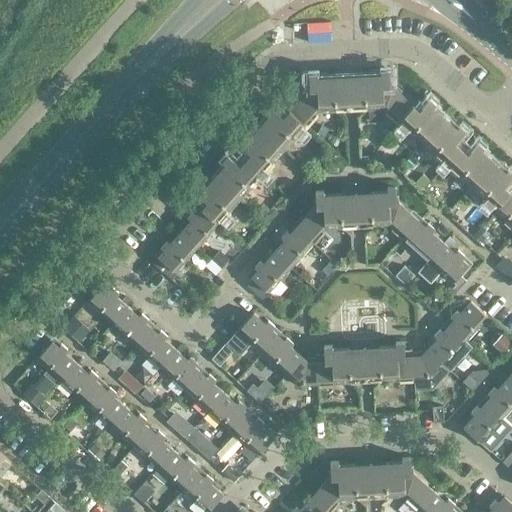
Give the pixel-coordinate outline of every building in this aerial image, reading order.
[(436,103),(429,98),(422,106),(418,103),(415,106),(392,85),(390,85),(389,70),(381,70),(381,74),(364,74),(348,75),(350,110),(384,108),(385,110),(383,112),(408,134),(410,132),(422,143),(434,153),(431,155),(456,178),(458,175),(482,197),(480,199),(493,210),(510,191),(504,185),(511,175),(511,171),(508,168),(505,171),(481,150),(484,147),(478,141),(467,153),(455,142),(465,130),(459,124),(457,127),(433,106),(436,103)] [(280,113),(272,105),(266,112),(269,114),(248,138),(245,136),(239,142),(251,152),(240,165),(228,154),(223,160),(226,163),(204,187),(201,184),(196,190),(208,201),(202,207),(221,224),(233,211),(231,209),(253,184),(256,187),(277,163),(274,161),(284,150),(289,155),(293,151),(287,146),(296,136),(299,138),(320,115),(317,113),(318,111),(350,110),(348,75),(317,77),(317,73),(309,73),(309,89),(307,89),(286,113),(283,110),(280,113)] [(337,171),(344,163),(339,158),(331,165),(337,171)] [(387,187),(387,191),(355,192),(357,227),(390,225),(392,226),(389,229),(402,240),(419,221),(399,202),(396,202),(395,186),(387,187)] [(314,207),(295,227),(314,244),(325,232),(323,230),(325,229),(357,227),(355,192),(324,194),(324,190),(315,191),(316,206),(314,207)] [(511,192),(510,191),(493,210),(505,221),(507,219),(511,223),(511,192)] [(191,220),(180,232),(197,247),(208,235),(210,237),(221,224),(202,207),(197,213),(193,210),(188,217),(191,220)] [(425,226),(419,221),(402,240),(414,251),(416,248),(428,259),(444,242),(432,232),(435,229),(428,223),(425,226)] [(470,234),(475,229),(467,221),(462,227),(470,234)] [(284,240),(273,252),(290,267),(301,255),(303,257),(314,244),(295,227),(290,233),(287,231),(281,237),(284,240)] [(197,247),(180,232),(170,243),(167,240),(161,247),(164,250),(158,256),(177,274),(189,260),(187,258),(197,247)] [(455,253),(444,242),(428,259),(417,271),(430,283),(441,271),(452,282),(468,264),(462,259),(464,256),(458,250),(455,253)] [(253,279),(248,285),(262,298),(267,291),(268,292),(270,294),(282,281),(280,279),(290,267),(273,252),(263,263),(260,261),(254,267),(257,270),(251,277),(253,279)] [(328,275),(336,266),(326,256),(317,266),(328,275)] [(511,265),(502,258),(501,260),(495,266),(507,276),(511,270),(511,265)] [(406,284),(412,277),(408,273),(401,280),(406,284)] [(109,289),(103,283),(85,302),(99,314),(101,312),(112,323),(128,306),(116,295),(119,292),(112,286),(109,289)] [(454,319),(448,325),(467,343),(479,330),(476,328),(488,316),(471,301),(460,313),(457,310),(451,317),(454,319)] [(139,316),(128,306),(112,323),(124,333),(122,335),(135,347),(152,327),(146,322),(148,319),(142,313),(139,316)] [(265,323),(253,312),(226,342),(240,354),(249,343),(261,354),(263,352),(278,335),(272,329),(274,326),(268,320),(265,323)] [(90,330),(75,316),(64,328),(80,342),(90,330)] [(472,346),(467,343),(448,325),(443,331),(440,329),(434,335),(437,338),(427,350),(443,365),(450,371),(472,346)] [(158,333),(152,327),(135,347),(147,358),(149,355),(161,366),(176,349),(164,339),(167,336),(161,330),(158,333)] [(495,343),(505,349),(511,337),(511,336),(502,331),(495,343)] [(263,352),(261,354),(273,365),(275,363),(287,373),(302,357),(290,346),(293,343),(286,337),(284,340),(278,335),(263,352)] [(58,346),(52,340),(35,359),(46,370),(43,373),(56,385),(61,379),(77,362),(65,352),(68,349),(61,343),(58,346)] [(396,345),(379,346),(363,347),(365,382),(398,380),(398,383),(414,382),(413,356),(405,357),(404,341),(396,341),(396,345)] [(324,361),(316,361),(318,387),(334,386),(334,383),(365,382),(363,347),(332,349),(332,345),(324,345),(324,361)] [(188,360),(176,349),(161,366),(173,377),(171,379),(183,390),(200,371),(194,366),(197,363),(190,357),(188,360)] [(113,370),(122,361),(110,350),(102,360),(107,365),(113,370)] [(443,365),(427,350),(421,356),(413,356),(414,382),(431,381),(430,378),(432,378),(443,365)] [(492,365),(496,360),(487,351),(482,356),(492,365)] [(222,367),(228,360),(219,352),(213,358),(222,367)] [(302,357),(287,373),(300,385),(301,385),(301,388),(318,387),(316,361),(308,362),(302,357)] [(77,362),(61,379),(73,390),(71,392),(84,403),(103,382),(97,376),(98,376),(91,370),(88,373),(77,362)] [(475,362),(464,380),(476,387),(487,370),(475,362)] [(143,385),(125,369),(119,376),(118,377),(135,393),(143,385)] [(206,377),(200,371),(183,390),(196,401),(198,399),(210,410),(225,393),(213,383),(216,380),(209,374),(206,377)] [(511,382),(507,378),(497,389),(494,387),(488,393),(491,396),(485,402),(504,419),(511,409),(511,382)] [(103,382),(84,403),(96,414),(98,412),(110,423),(125,406),(114,396),(116,393),(110,387),(109,387),(103,382)] [(24,393),(38,406),(46,396),(32,384),(24,393)] [(255,384),(248,391),(261,403),(270,392),(266,389),(264,392),(255,384)] [(156,395),(146,386),(140,393),(149,402),(156,395)] [(236,403),(225,393),(210,410),(221,420),(219,422),(232,434),(249,415),(243,409),(246,406),(239,400),(236,403)] [(261,403),(270,411),(277,404),(268,396),(261,403)] [(511,426),(511,425),(504,419),(485,402),(480,408),(477,405),(471,412),(474,415),(463,427),(490,451),(511,426)] [(125,406),(110,423),(122,433),(120,436),(132,447),(152,425),(146,420),(140,414),(137,417),(125,406)] [(434,421),(443,421),(443,406),(434,407),(434,421)] [(173,413),(168,418),(167,420),(173,426),(179,420),(173,413)] [(255,420),(249,415),(232,434),(244,445),(246,443),(259,454),(274,437),(262,426),(264,423),(258,417),(255,420)] [(63,426),(69,432),(70,432),(77,423),(71,417),(63,426)] [(195,426),(185,418),(176,429),(185,437),(195,426)] [(152,425),(132,447),(145,458),(147,456),(159,466),(174,450),(162,439),(165,436),(158,430),(158,431),(152,425)] [(196,444),(202,437),(193,429),(187,436),(196,444)] [(99,460),(106,453),(94,442),(87,450),(99,460)] [(507,466),(511,461),(511,449),(506,456),(501,451),(496,457),(507,466)] [(174,450),(159,466),(170,477),(168,479),(181,491),(201,469),(195,464),(195,463),(188,457),(185,460),(174,450)] [(0,473),(11,462),(0,452),(0,473)] [(370,463),(372,498),(405,496),(406,497),(404,499),(417,511),(419,508),(434,491),(413,473),(411,473),(410,457),(402,457),(402,461),(370,463)] [(329,477),(310,498),(325,511),(331,511),(340,502),(338,500),(339,499),(372,498),(370,463),(339,465),(339,461),(330,461),(331,477),(329,477)] [(119,462),(113,470),(112,470),(118,475),(125,467),(119,462)] [(239,475),(227,464),(221,470),(234,481),(239,475)] [(201,469),(181,491),(193,502),(195,499),(208,511),(223,494),(211,483),(213,480),(207,474),(201,469)] [(134,493),(147,505),(153,498),(140,486),(134,493)] [(35,495),(45,504),(51,497),(41,489),(35,495)] [(446,502),(434,491),(419,508),(423,511),(457,511),(452,508),(455,505),(448,499),(446,502)] [(492,508),(489,511),(511,511),(511,500),(505,494),(498,502),(495,499),(489,506),(492,508)] [(325,511),(310,498),(300,510),(297,507),(292,511),(325,511)] [(55,501),(49,508),(54,511),(62,511),(65,510),(55,501)]
